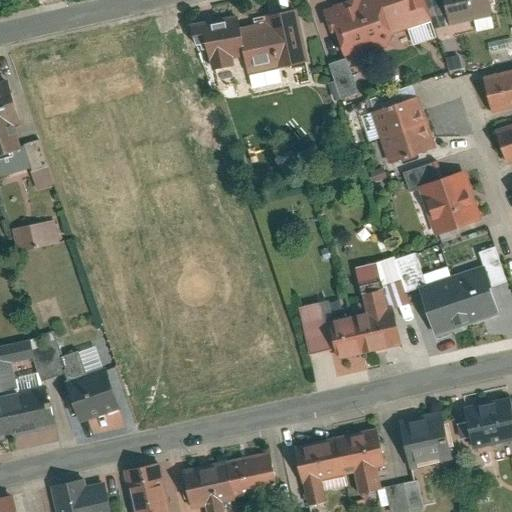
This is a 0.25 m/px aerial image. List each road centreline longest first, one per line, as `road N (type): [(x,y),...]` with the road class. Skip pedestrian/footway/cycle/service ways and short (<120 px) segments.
road 1 (residential): [(0,473),(511,360)]
road 2 (residential): [(456,76),(511,240)]
road 3 (residential): [(137,0),(0,33)]
